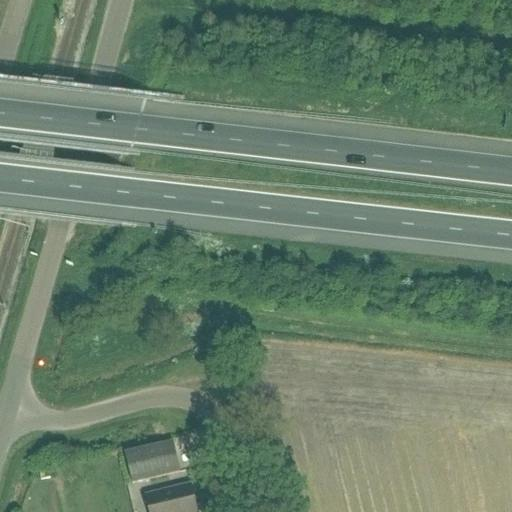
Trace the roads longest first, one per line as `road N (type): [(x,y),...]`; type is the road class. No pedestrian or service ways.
road 1 (motorway): [(511,174),(0,115)]
road 2 (motorway): [(0,179),(511,235)]
road 3 (unclassified): [(5,414),(121,0)]
road 4 (unclassified): [(257,511),(231,430),(195,402),(164,397),(61,421),(5,414)]
